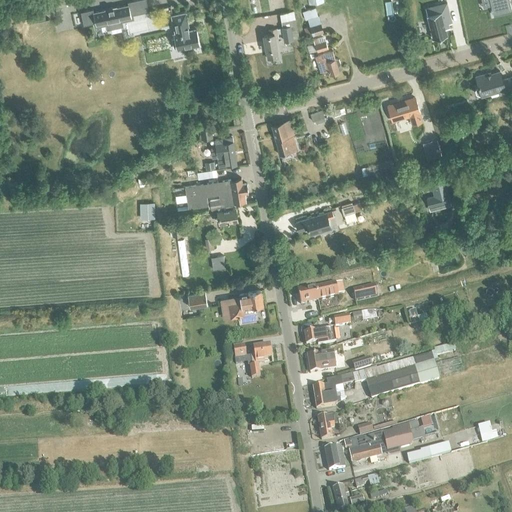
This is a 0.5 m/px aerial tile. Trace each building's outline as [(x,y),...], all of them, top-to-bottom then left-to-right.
[(131,15),(148,11),(146,0),(133,0),(127,1),(128,4),(117,7),(117,6),(104,9),(105,9),(93,12),(93,9),(80,12),(83,25),(95,23),(95,25),(107,23),(108,23),(119,20),(119,21),(120,21),(119,20),(131,18),(131,15)] [(481,0),(483,7),(490,5),(491,9),(490,9),(491,11),(492,11),(493,15),(511,11),(508,0),(481,0)] [(437,12),(427,15),(433,39),(447,35),(444,24),(452,22),(447,1),(435,4),(437,12)] [(310,26),(304,28),(307,36),(323,31),(318,15),(318,16),(315,8),(302,12),(305,20),(308,19),(310,26)] [(174,37),(172,38),(174,47),(176,46),(176,49),(199,44),(196,29),(188,31),(185,13),(172,16),(175,34),(173,34),(174,37)] [(282,28),(279,29),(280,34),(283,33),(284,41),(298,39),(295,19),(281,21),(282,28)] [(269,35),(263,36),(266,51),(267,58),(278,57),(276,49),(277,49),(275,37),(277,36),(276,29),(269,30),(269,35)] [(317,37),(313,38),(317,51),(327,48),(324,36),(324,35),(317,37)] [(328,70),(329,75),(339,72),(337,67),(340,64),(338,59),(334,58),(332,51),(315,56),(320,72),(328,70)] [(478,86),(476,87),(474,90),(475,93),(478,95),(480,95),(481,96),(490,94),(491,96),(498,94),(497,92),(504,90),(505,93),(511,91),(511,76),(509,77),(502,79),(500,71),(490,73),(490,72),(475,76),(478,86)] [(387,106),(392,121),(407,116),(410,125),(422,121),(414,98),(387,106)] [(334,116),(345,113),(344,108),(343,108),(342,109),(339,109),(339,108),(338,109),(323,113),(322,111),(302,117),(304,121),(311,119),(312,121),(320,118),(322,122),(325,120),(323,115),(333,112),(334,116)] [(273,131),(280,155),(298,150),(293,135),(294,134),(290,119),(271,124),(273,131)] [(464,124),(455,127),(457,136),(466,134),(464,124)] [(219,166),(237,163),(232,137),(224,138),(224,137),(222,138),(215,140),(219,166)] [(423,143),(428,159),(440,155),(435,139),(423,143)] [(214,162),(205,163),(207,170),(215,169),(214,162)] [(365,167),(361,168),(363,176),(367,175),(366,171),(370,171),(369,166),(365,167)] [(219,194),(220,199),(221,206),(230,205),(245,202),(245,201),(246,201),(245,193),(248,192),(246,183),(242,184),(241,177),(185,187),(187,199),(207,196),(219,194)] [(434,196),(426,198),(429,207),(450,201),(444,179),(430,183),(434,196)] [(310,187),(312,194),(319,191),(317,184),(310,187)] [(208,205),(207,196),(187,199),(188,209),(208,205)] [(221,206),(220,199),(210,201),(211,208),(215,207),(215,212),(218,211),(220,223),(237,220),(235,208),(230,209),(230,205),(221,206)] [(341,207),(344,215),(355,211),(354,210),(362,209),(359,203),(353,205),(352,204),(341,207)] [(155,204),(141,204),(141,217),(154,217),(155,217),(155,208),(155,204)] [(327,218),(333,216),(331,210),(325,212),(318,214),(295,222),(298,231),(307,228),(309,234),(330,227),(327,218)] [(171,225),(172,237),(182,235),(180,223),(171,225)] [(433,232),(431,225),(423,227),(425,234),(433,232)] [(213,238),(206,239),(207,249),(214,248),(213,238)] [(338,295),(344,294),(341,283),(335,284),(335,282),(314,287),(314,285),(297,289),(301,305),(338,297),(338,295)] [(358,291),(353,292),(355,301),(360,300),(377,296),(375,287),(358,291)] [(239,294),(241,302),(229,304),(231,316),(244,314),(243,308),(250,307),(263,305),(260,290),(248,292),(239,294)] [(188,295),(187,295),(189,308),(206,305),(204,292),(188,295)] [(333,318),(334,327),(350,325),(348,315),(333,318)] [(303,333),(305,345),(317,343),(317,345),(335,342),(333,328),(303,333)] [(503,333),(496,338),(499,344),(506,339),(503,333)] [(312,388),(314,398),(335,395),(335,394),(335,387),(343,386),(343,385),(354,382),(354,384),(366,381),(371,399),(438,379),(433,362),(437,361),(436,356),(455,351),(453,344),(433,349),(434,352),(431,353),(376,369),(376,367),(341,377),(326,381),(327,385),(312,388)] [(233,346),(234,359),(246,357),(244,345),(233,346)] [(249,365),(251,379),(260,377),(258,363),(264,362),(263,359),(271,358),(269,346),(253,348),(254,356),(250,356),(252,365),(249,365)] [(307,356),(310,373),(335,369),(332,351),(307,356)] [(353,364),(355,371),(371,366),(369,359),(353,364)] [(335,395),(314,398),(316,410),(334,407),(337,405),(337,403),(340,403),(339,399),(336,400),(335,395)] [(332,438),(330,428),(333,427),(331,415),(318,418),(321,440),(332,438)] [(351,451),(349,452),(351,463),(381,456),(387,454),(399,452),(399,449),(409,447),(411,444),(425,440),(421,428),(418,429),(416,422),(392,428),(392,430),(382,432),(380,433),(380,432),(378,433),(378,434),(363,438),(343,442),(345,449),(350,448),(351,451)] [(357,427),(359,435),(372,431),(370,424),(357,427)] [(406,456),(408,464),(450,453),(448,444),(420,451),(420,453),(406,456)] [(324,449),(328,471),(344,468),(340,446),(324,449)] [(350,482),(351,484),(355,484),(356,489),(363,487),(362,483),(368,482),(370,487),(379,485),(376,475),(350,482)] [(332,489),(338,511),(348,508),(342,487),(332,489)] [(370,496),(371,500),(387,495),(386,491),(370,496)] [(349,500),(351,506),(363,503),(362,496),(349,500)] [(385,502),(375,505),(377,511),(387,507),(385,502)]
